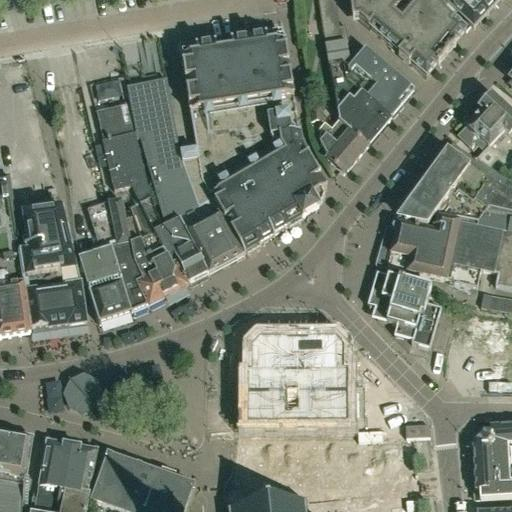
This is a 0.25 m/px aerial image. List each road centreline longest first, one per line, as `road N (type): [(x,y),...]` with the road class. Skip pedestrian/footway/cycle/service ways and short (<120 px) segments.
road 1 (tertiary): [(303,273),(511,23)]
road 2 (tertiary): [(0,379),(153,349),(222,321),(303,273)]
road 3 (residential): [(438,413),(303,273)]
